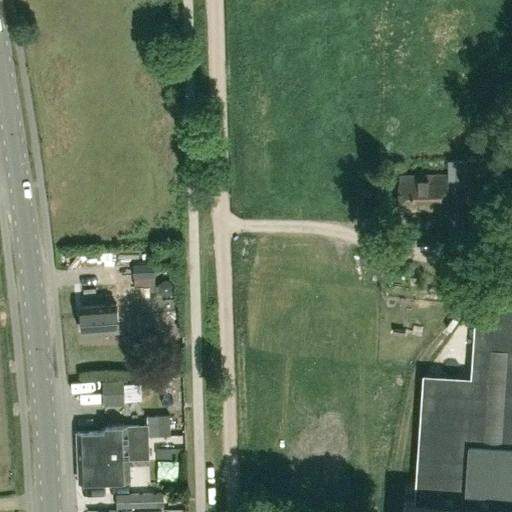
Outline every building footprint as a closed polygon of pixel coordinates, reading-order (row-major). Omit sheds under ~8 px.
[(448,176),(400,176),(400,212),(449,211),(448,176)] [(505,219),(469,218),(468,236),(505,236),(505,219)] [(175,247),(160,248),(160,256),(176,255),(175,247)] [(135,265),(135,286),(155,285),(154,275),(154,264),(135,265)] [(130,299),(132,298),(131,287),(116,288),(117,302),(82,305),(84,332),(120,329),(120,328),(132,327),(130,299)] [(511,511),(511,300),(488,299),(477,299),(472,378),(424,376),(415,503),(404,502),(402,511),(511,511)] [(124,404),(124,399),(123,382),(123,380),(103,381),(104,405),(124,404)] [(128,436),(148,435),(171,434),(170,414),(147,415),(148,425),(106,426),(106,430),(77,431),(78,459),(79,459),(107,457),(107,446),(109,445),(109,439),(128,438),(128,436)] [(149,456),(148,435),(128,436),(128,438),(109,439),(109,445),(107,446),(107,457),(79,459),(80,480),(130,478),(130,457),(149,456)] [(172,453),(172,474),(193,474),(194,454),(172,453)] [(117,505),(161,503),(160,491),(117,493),(117,505)]
